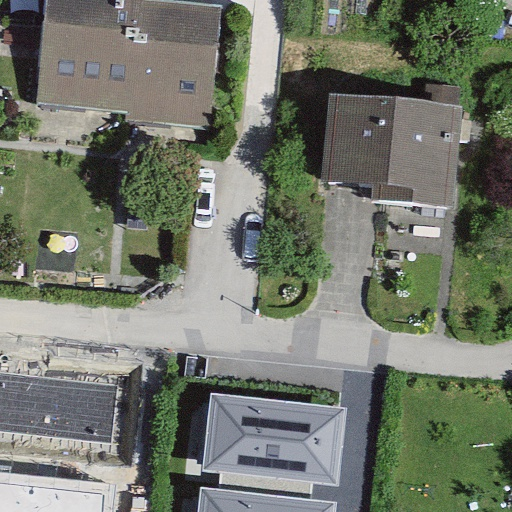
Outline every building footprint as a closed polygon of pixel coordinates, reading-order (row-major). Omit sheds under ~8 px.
[(154,0),(59,0),(47,115),(117,123),(115,141),(205,151),(220,21),(153,14),(154,0)] [(470,115),(338,104),(331,195),(378,198),(377,207),(462,214),(470,115)] [(116,388),(0,372),(0,433),(112,444),(116,388)] [(343,412),(212,397),(204,470),(335,484),(343,412)] [(113,511),(115,488),(0,475),(0,511),(113,511)] [(332,511),(334,504),(203,489),(199,511),(332,511)]
